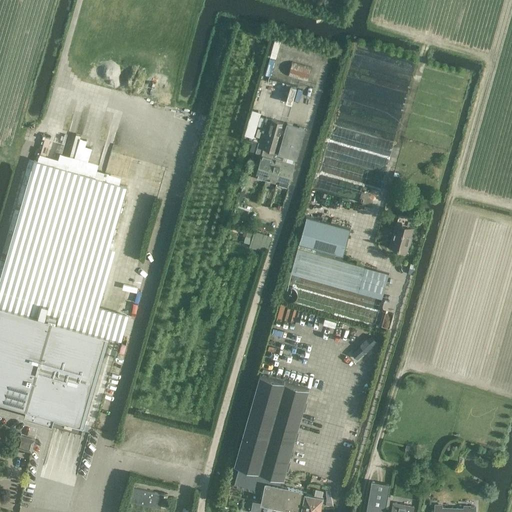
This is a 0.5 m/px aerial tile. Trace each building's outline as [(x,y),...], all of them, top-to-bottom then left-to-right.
[(266,59),(275,61),(282,38),(273,35),(266,59)] [(292,62),(288,76),(307,81),(311,67),(292,62)] [(284,91),(289,93),(288,97),(299,100),(302,88),(286,83),(284,91)] [(398,113),(399,96),(386,96),(385,112),(398,113)] [(255,176),(266,179),(269,168),(272,157),(274,151),(279,153),(286,125),(283,124),(284,122),(271,118),(270,121),(265,119),(255,153),(261,155),(255,176)] [(285,155),(295,157),(296,158),(305,128),(287,123),(286,125),(279,153),(285,155)] [(283,160),(277,183),(288,186),(295,163),(293,163),(295,157),(285,155),(283,160)] [(283,160),(272,157),(269,168),(266,179),(277,183),(283,160)] [(92,304),(127,186),(36,159),(1,277),(92,304)] [(306,216),(298,244),(343,256),(350,228),(306,216)] [(389,246),(406,251),(412,228),(396,223),(389,246)] [(297,248),(290,273),(382,298),(388,273),(297,248)] [(55,417),(83,425),(109,336),(57,322),(59,315),(48,312),(46,318),(0,305),(0,401),(13,405),(11,412),(53,424),(55,417)] [(278,485),(279,478),(282,478),(308,388),(261,375),(236,465),(239,466),(234,483),(237,484),(236,486),(241,487),(241,486),(242,486),(242,488),(247,489),(247,487),(248,488),(248,489),(253,491),(253,489),(254,489),(254,491),(259,492),(259,491),(263,492),(261,503),(298,510),(302,490),(278,485)] [(34,439),(19,435),(16,447),(31,451),(34,439)] [(365,511),(384,511),(390,484),(371,481),(365,511)] [(163,494),(133,488),(131,501),(160,508),(163,494)] [(320,511),(321,511),(320,510),(323,496),(322,496),(323,490),(315,488),(314,494),(305,492),(300,511),(320,511)] [(393,502),(390,511),(412,511),(413,506),(393,502)]
